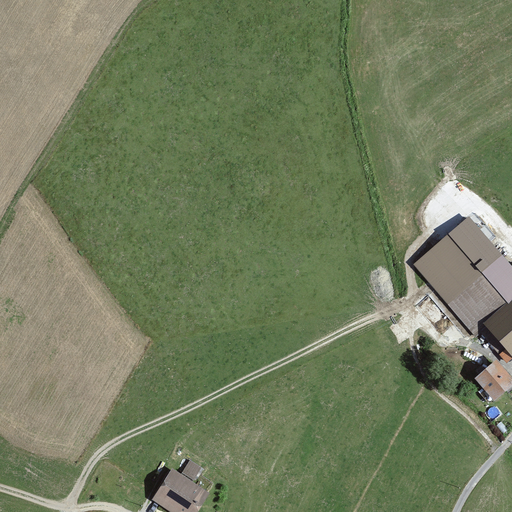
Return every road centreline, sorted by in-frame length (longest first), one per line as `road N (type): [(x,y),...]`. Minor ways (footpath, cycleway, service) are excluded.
road 1 (track): [(69,508),(99,449),(392,307)]
road 2 (track): [(118,511),(50,504),(0,487)]
